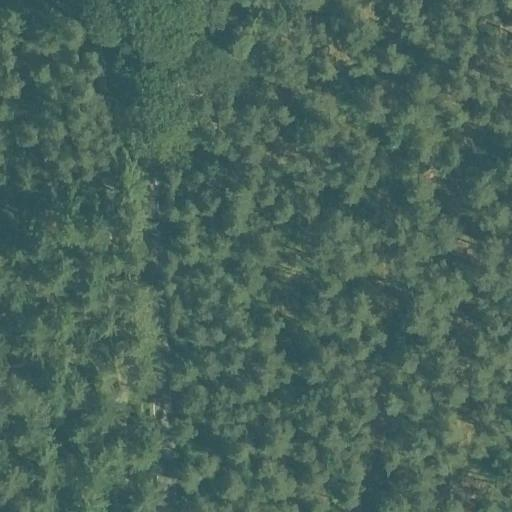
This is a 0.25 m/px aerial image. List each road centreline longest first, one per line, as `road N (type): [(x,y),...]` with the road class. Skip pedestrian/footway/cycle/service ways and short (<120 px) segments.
road 1 (tertiary): [(172,511),(160,274),(119,0)]
road 2 (track): [(511,16),(429,51),(367,62),(307,68),(203,55),(130,61)]
road 3 (track): [(0,182),(141,121)]
